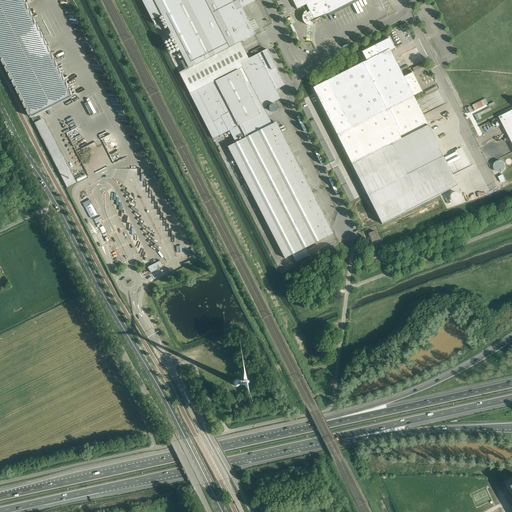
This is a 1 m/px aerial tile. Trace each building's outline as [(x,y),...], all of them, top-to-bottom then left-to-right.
[(22,0),(0,0),(0,57),(30,118),(32,117),(41,112),(44,111),(44,110),(34,92),(62,78),(22,0)] [(313,25),(311,22),(353,0),(292,0),(297,9),(302,6),(303,8),(304,8),(306,9),(307,10),(306,11),(306,10),(305,11),(304,12),(303,13),(302,14),(302,15),(302,17),(302,18),(302,20),(302,21),(303,22),(304,23),(305,24),(306,25),(307,25),(309,25),(310,25),(312,25),(313,25)] [(366,60),(312,88),(351,164),(382,224),(458,186),(444,157),(428,125),(423,115),(416,101),(413,96),(421,92),(422,92),(411,71),(412,72),(403,77),(401,72),(394,58),(390,50),(394,48),(389,38),(360,53),(362,52),(366,60)] [(437,120),(451,115),(449,109),(435,114),(437,120)] [(511,110),(499,117),(503,125),(507,134),(511,143),(511,110)] [(458,143),(464,140),(461,133),(455,136),(458,143)] [(54,162),(53,163),(66,188),(76,183),(73,176),(64,157),(54,162)] [(494,163),(493,164),(492,166),(493,168),(493,169),(494,171),(495,172),(497,173),(500,173),(502,172),(504,171),(505,169),(506,167),(506,165),(505,163),(504,162),(503,161),(501,160),(499,160),(498,160),(496,161),(495,162),(494,163)] [(371,242),(378,240),(374,231),(368,233),(371,242)] [(188,254),(191,262),(198,260),(195,252),(188,254)] [(147,267),(150,273),(163,267),(160,261),(147,267)]
